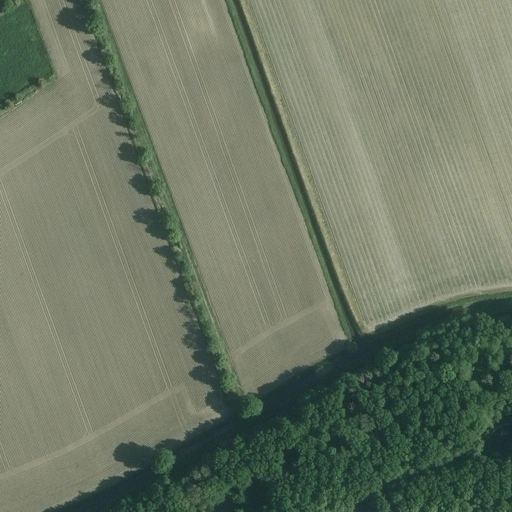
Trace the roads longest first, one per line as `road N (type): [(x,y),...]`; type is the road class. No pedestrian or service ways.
road 1 (track): [(91,0),(238,403),(237,417),(173,455),(178,471)]
road 2 (unknown): [(92,511),(359,369),(511,312)]
